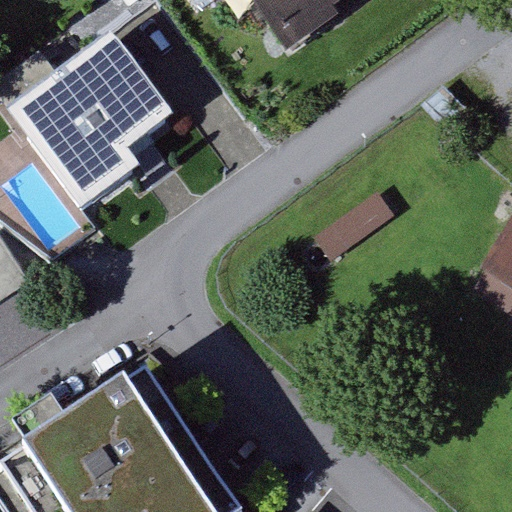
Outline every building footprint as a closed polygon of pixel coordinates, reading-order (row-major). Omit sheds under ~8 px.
[(251,0),(290,54),(366,0),(251,0)] [(109,40),(6,117),(81,217),(136,177),(122,158),(137,147),(171,122),(136,76),(109,40)] [(374,200),(318,242),(334,262),(389,219),(374,200)] [(0,306),(3,304),(30,286),(0,240),(0,306)] [(511,245),(490,280),(511,293),(511,245)] [(28,511),(231,511),(198,463),(148,388),(8,482),(28,511)]
